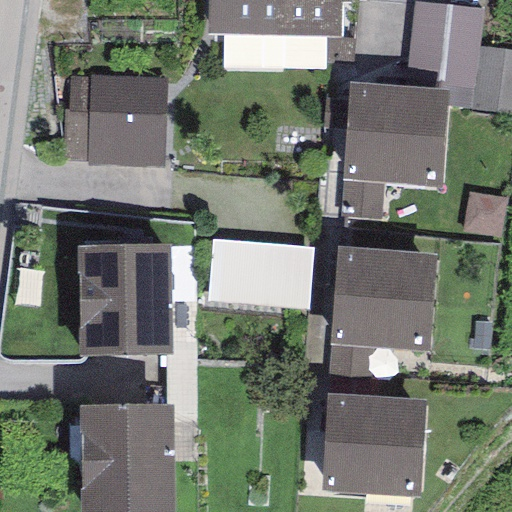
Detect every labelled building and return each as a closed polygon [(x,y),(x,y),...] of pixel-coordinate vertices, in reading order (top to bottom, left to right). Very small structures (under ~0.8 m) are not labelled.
[(349,0),(207,0),(207,34),(339,37),(340,3),(349,2),(349,0)] [(414,1),(404,87),(448,90),(447,108),(470,110),(478,48),(483,9),(414,1)] [(511,115),(511,51),(478,48),(470,110),(511,115)] [(163,169),(166,78),(90,76),(89,79),(70,79),(69,110),(64,110),(63,162),(87,162),(87,166),(163,169)] [(404,87),(349,83),(341,179),(383,183),(441,187),(447,108),(448,90),(404,87)] [(381,220),(383,183),(341,179),(338,217),(381,220)] [(499,237),(505,199),(469,193),(463,231),(499,237)] [(311,248),(211,240),(206,300),(306,308),(311,248)] [(168,246),(78,247),(79,355),(169,354),(168,246)] [(436,254),(336,247),(329,345),(374,348),(429,352),(436,254)] [(371,398),(374,348),(329,345),(326,395),(371,398)] [(371,398),(326,395),(320,491),(420,498),(426,401),(371,398)] [(174,511),(172,405),(78,407),(80,511),(174,511)]
